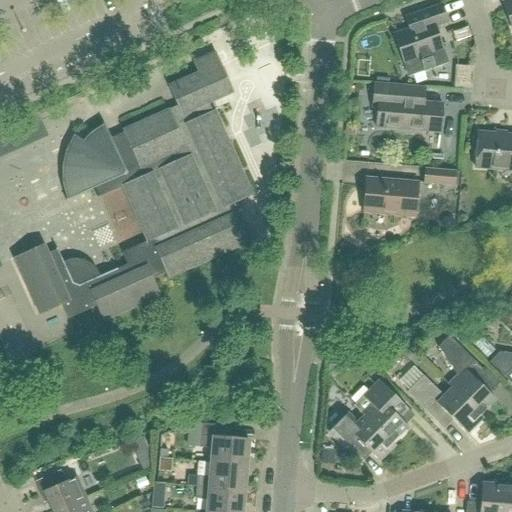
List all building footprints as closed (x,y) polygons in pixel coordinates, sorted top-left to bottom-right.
[(443,64),(438,52),(442,51),(433,27),(447,23),(441,6),(419,14),(423,26),(394,35),(404,64),(406,63),(410,76),(443,64)] [(215,53),(192,63),(197,74),(168,87),(176,107),(168,111),(122,131),(125,138),(118,141),(112,143),(103,124),(102,125),(103,127),(92,134),(83,144),(74,137),(74,138),(67,152),(63,168),(63,184),(67,197),(68,199),(65,201),(66,202),(95,189),(96,193),(98,197),(96,197),(97,198),(122,188),(146,242),(122,253),(127,265),(97,278),(95,272),(89,267),(83,264),(77,262),(70,262),(64,265),(56,249),(52,251),(47,253),(43,245),(13,259),(39,316),(62,306),(68,320),(96,307),(102,322),(160,297),(152,280),(165,274),(167,279),(253,241),(240,211),(237,212),(236,209),(234,205),(252,196),(214,111),(211,112),(210,108),(208,104),(233,93),(221,65),(215,53)] [(442,104),(418,102),(419,88),(374,84),(373,99),(378,99),(376,129),(439,134),(439,131),(437,131),(438,120),(440,120),(442,104)] [(511,135),(478,133),(476,150),(474,152),(474,158),(475,160),(475,169),(497,171),(500,167),(511,168),(511,135)] [(425,184),(453,186),(454,172),(426,170),(425,184)] [(366,179),(363,214),(414,218),(417,183),(395,181),(395,183),(387,183),(388,180),(366,179)] [(479,416),(479,415),(494,400),(475,380),(483,371),(449,337),(437,348),(457,376),(448,385),(451,389),(451,388),(479,416)] [(474,345),(487,358),(494,351),(481,338),(474,345)] [(511,355),(499,353),(489,363),(511,385),(511,355)] [(483,418),(479,415),(479,416),(451,388),(451,389),(443,396),(423,376),(406,393),(420,406),(438,424),(447,415),(467,435),(483,418)] [(407,428),(399,419),(408,411),(379,382),(354,407),(363,416),(364,416),(391,443),(392,443),(407,428)] [(395,446),(392,443),(391,443),(364,416),(363,416),(355,425),(349,418),(332,435),(350,452),(359,443),(379,462),(395,446)] [(210,463),(246,466),(248,440),(234,439),(235,427),(192,424),(190,447),(212,449),(210,463)] [(196,487),(244,491),(246,466),(210,463),(209,477),(197,476),(196,487)] [(39,482),(52,511),(55,511),(85,499),(76,477),(65,482),(60,471),(34,483),(35,484),(39,482)] [(503,511),(506,486),(482,484),(480,509),(466,507),(465,511),(503,511)] [(511,511),(511,486),(506,486),(503,511),(511,511)] [(206,511),(242,511),(244,491),(196,487),(195,499),(207,500),(206,511)] [(91,511),(85,499),(55,511),(91,511)]
